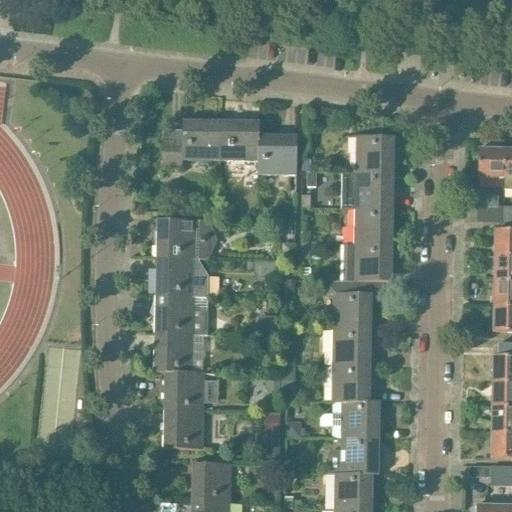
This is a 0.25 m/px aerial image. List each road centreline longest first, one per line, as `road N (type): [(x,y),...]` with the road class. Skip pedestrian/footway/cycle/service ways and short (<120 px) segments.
road 1 (residential): [(128,511),(104,334),(119,62)]
road 2 (residential): [(435,511),(445,101)]
road 3 (residential): [(445,101),(119,62)]
road 4 (residential): [(119,62),(0,48)]
